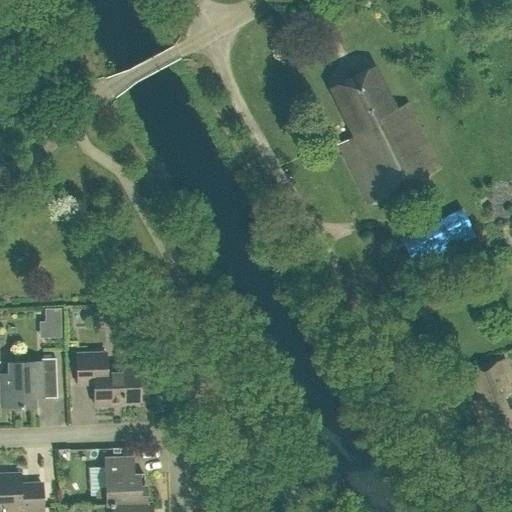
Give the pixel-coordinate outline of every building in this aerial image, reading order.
[(366,204),(439,168),(406,103),(394,109),(373,66),(329,87),(354,136),(336,144),(366,204)] [(415,267),(475,237),(460,207),(400,239),(415,267)] [(427,292),(432,310),(454,304),(448,286),(427,292)] [(52,322),(52,336),(61,336),(60,309),(45,309),(45,322),(52,322)] [(94,405),(113,404),(113,401),(139,400),(138,387),(145,386),(144,367),(106,369),(105,352),(76,353),(77,384),(93,383),(94,405)] [(34,407),(34,391),(42,391),(42,398),(57,397),(55,358),(41,358),(41,361),(8,362),(8,373),(0,372),(0,399),(0,407),(18,406),(19,407),(34,407)] [(511,433),(511,383),(503,359),(469,371),(479,398),(475,400),(489,441),(511,433)] [(150,502),(150,501),(145,501),(144,485),(143,485),(143,473),(132,474),(131,457),(105,458),(106,487),(101,487),(95,493),(95,503),(93,503),(93,504),(150,502)] [(80,458),(80,485),(94,485),(95,458),(80,458)] [(2,511),(3,511),(42,509),(41,483),(19,484),(19,474),(3,474),(3,476),(0,476),(0,511),(2,511)] [(150,511),(150,502),(93,504),(94,505),(95,505),(95,511),(150,511)]
